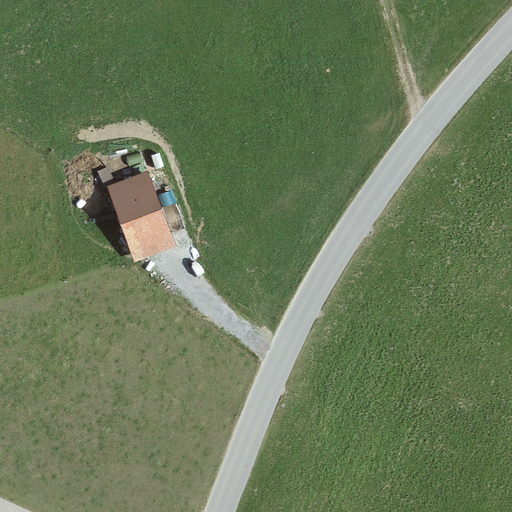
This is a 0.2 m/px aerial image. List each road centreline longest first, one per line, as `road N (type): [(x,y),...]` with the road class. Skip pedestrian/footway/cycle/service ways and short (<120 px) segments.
road 1 (tertiary): [(220,511),(318,279),(407,148),(511,27)]
road 2 (track): [(420,132),(387,0)]
